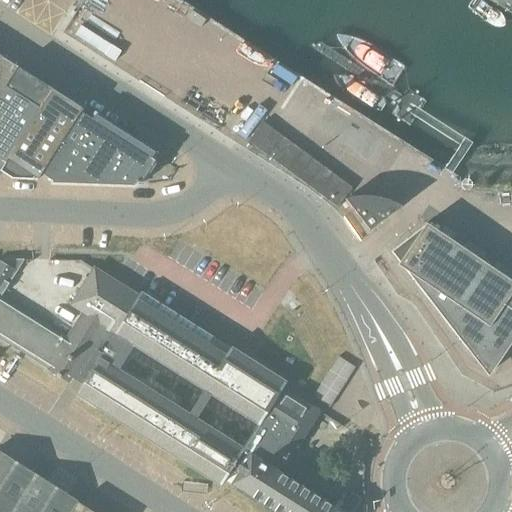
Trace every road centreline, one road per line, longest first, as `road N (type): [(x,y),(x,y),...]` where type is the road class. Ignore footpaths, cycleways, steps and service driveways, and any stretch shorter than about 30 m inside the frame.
road 1 (unclassified): [(424,432),(376,325),(301,216),(225,164)]
road 2 (unclassified): [(225,164),(0,21)]
road 3 (unclassified): [(0,210),(162,215),(201,196),(225,164)]
road 4 (unclassified): [(175,511),(0,400)]
